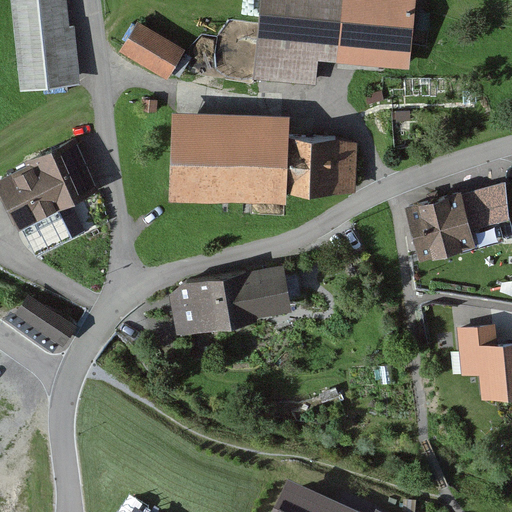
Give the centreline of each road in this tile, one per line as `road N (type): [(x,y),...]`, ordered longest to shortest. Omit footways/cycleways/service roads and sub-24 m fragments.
road 1 (unclassified): [(125,290),(292,243),(382,189),(511,145)]
road 2 (unclassified): [(125,290),(99,128),(93,0)]
road 3 (unclassified): [(69,511),(71,384)]
